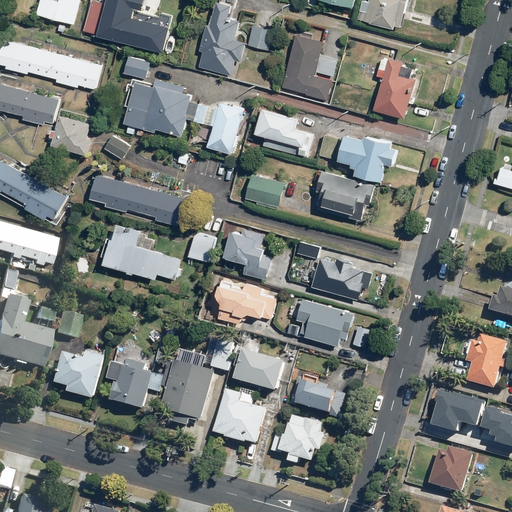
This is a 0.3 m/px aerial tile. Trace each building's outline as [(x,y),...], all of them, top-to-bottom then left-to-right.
[(78,0),(38,0),(34,16),(72,26),(78,0)] [(143,0),(105,0),(104,3),(92,0),(91,0),(83,33),(163,53),(170,28),(129,18),(131,9),(141,12),(143,0)] [(210,49),(205,65),(237,74),(241,58),(246,60),(252,40),(244,38),(245,31),(244,31),(247,18),(235,15),(239,4),(226,0),(224,0),(217,23),(214,22),(206,49),(210,49)] [(322,0),(335,3),(350,9),(352,0),(322,0)] [(396,26),(401,27),(408,1),(407,0),(368,0),(368,2),(362,0),(359,11),(360,12),(358,20),(395,29),(396,26)] [(330,40),(302,33),(288,85),(333,97),(339,79),(321,74),(321,71),(338,75),(342,57),(326,53),(330,40)] [(100,87),(106,63),(10,38),(4,63),(11,65),(11,67),(33,73),(34,70),(62,78),(61,80),(83,86),(84,83),(100,87)] [(152,59),(128,54),(124,74),(148,79),(152,59)] [(389,76),(382,107),(413,116),(422,77),(416,75),(419,67),(409,64),(410,60),(394,56),(393,59),(387,57),(382,74),(389,76)] [(159,85),(142,80),(130,121),(161,130),(162,127),(189,135),(194,118),(198,119),(203,102),(196,100),(198,93),(188,91),(190,85),(162,77),(159,85)] [(64,98),(0,81),(0,108),(1,106),(29,114),(28,118),(48,124),(49,120),(57,123),(61,113),(64,98)] [(214,144),(240,150),(251,108),(225,102),(224,105),(220,104),(215,124),(219,125),(214,144)] [(307,116),(265,106),(258,133),(269,135),(266,144),(315,156),(321,133),(316,132),(316,130),(304,126),(307,116)] [(97,122),(67,113),(58,143),(94,153),(98,138),(93,136),(97,122)] [(373,137),(354,132),(353,144),(348,157),(361,161),(360,165),(365,166),(364,172),(379,174),(389,179),(394,161),(400,163),(403,154),(404,147),(399,145),(400,140),(389,136),(374,133),(373,137)] [(135,145),(118,134),(110,146),(127,158),(135,145)] [(73,195),(0,155),(0,189),(53,218),(55,214),(61,217),(73,195)] [(381,183),(330,168),(323,189),(329,191),(325,206),(371,220),(380,192),(381,183)] [(494,178),(493,184),(511,189),(511,171),(500,168),(497,179),(494,178)] [(199,199),(102,172),(95,197),(112,201),(111,204),(133,210),(134,207),(162,215),(161,218),(183,224),(184,221),(192,223),(199,199)] [(257,173),(251,197),(282,206),(289,182),(257,173)] [(60,238),(0,221),(0,249),(13,254),(12,257),(21,259),(22,256),(36,260),(35,263),(45,266),(46,262),(54,264),(60,238)] [(119,235),(111,261),(163,277),(165,273),(182,278),(183,275),(185,276),(187,268),(185,267),(188,257),(171,252),(171,250),(145,243),(144,241),(148,228),(125,221),(124,225),(123,225),(120,236),(119,235)] [(253,260),(249,272),(271,278),(276,266),(276,259),(271,257),(273,252),(273,246),(267,244),(269,236),(268,236),(269,233),(249,227),(248,230),(239,228),(232,254),(253,260)] [(202,230),(195,254),(215,260),(222,236),(202,230)] [(324,244),(302,239),(299,251),(321,255),(324,244)] [(341,260),(326,256),(323,268),(319,267),(317,275),(321,276),(318,285),(365,298),(368,289),(369,286),(374,287),(378,271),(358,265),(359,261),(352,259),(342,257),(341,260)] [(240,282),(228,278),(226,292),(231,300),(230,304),(229,305),(225,316),(245,322),(246,321),(257,314),(276,318),(282,296),(267,292),(268,287),(241,279),(240,282)] [(511,320),(511,291),(499,289),(497,299),(492,297),(488,313),(511,320)] [(0,334),(0,354),(44,367),(51,347),(54,330),(25,321),(31,301),(21,296),(9,294),(2,314),(1,333),(0,334)] [(360,311),(309,297),(308,307),(304,317),(310,319),(307,332),(312,333),(312,334),(346,343),(352,328),(356,329),(359,319),(360,311)] [(57,308),(40,306),(38,320),(55,322),(57,308)] [(85,314),(64,308),(58,330),(79,336),(85,314)] [(373,327),(359,324),(356,342),(370,345),(373,327)] [(480,337),(478,344),(472,342),(466,362),(472,365),(467,383),(493,391),(500,368),(504,369),(506,363),(501,362),(506,345),(480,337)] [(178,343),(165,339),(161,350),(158,362),(171,366),(178,343)] [(293,360),(251,349),(243,378),(284,390),(293,360)] [(99,397),(110,356),(92,350),(91,357),(71,351),(63,382),(76,385),(74,391),(99,397)] [(137,403),(149,407),(154,389),(164,392),(169,375),(157,372),(157,371),(150,369),(151,363),(133,358),(131,365),(118,361),(114,378),(121,380),(121,390),(117,399),(137,403)] [(205,418),(208,419),(220,370),(203,364),(181,361),(169,408),(190,413),(205,418)] [(303,402),(337,412),(343,399),(344,390),(325,384),(325,383),(324,382),(324,378),(311,375),(311,377),(304,376),(296,403),(302,405),(303,402)] [(246,392),(231,389),(221,432),(233,435),(233,437),(253,442),(253,440),(264,443),(272,408),(244,401),(246,392)] [(463,422),(480,426),(487,401),(443,389),(440,402),(441,403),(435,425),(460,433),(463,422)] [(499,442),(511,446),(511,416),(503,414),(503,411),(491,407),(485,428),(495,431),(494,435),(500,437),(499,442)] [(306,457),(319,460),(320,455),(325,456),(331,433),(326,431),(329,422),(298,414),(292,434),(291,433),(290,437),(280,434),(276,449),(287,452),(287,450),(296,452),(294,460),(304,463),(306,457)] [(438,451),(428,486),(461,495),(472,456),(447,449),(446,454),(438,451)] [(0,486),(11,489),(16,470),(0,465),(0,486)] [(44,498),(24,493),(18,511),(52,511),(54,507),(42,504),(44,498)] [(126,511),(127,511),(100,503),(98,511),(126,511)]
